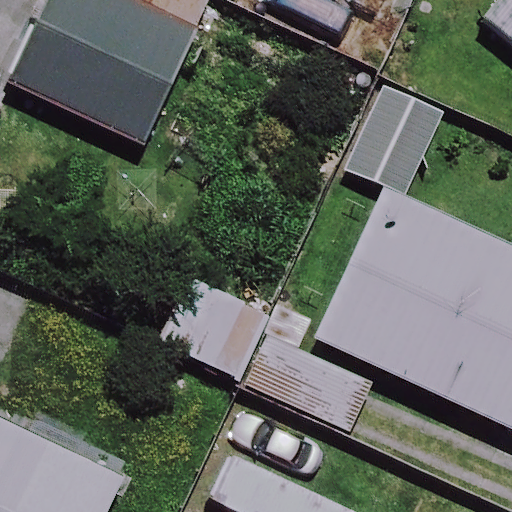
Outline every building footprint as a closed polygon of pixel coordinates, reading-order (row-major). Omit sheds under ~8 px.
[(190,48),(82,0),(52,0),(11,94),(144,153),(190,48)] [(511,0),(508,0),(484,32),(511,53),(511,0)] [(511,260),(383,200),(314,347),(511,440),(511,260)] [(271,324),(182,280),(150,344),(239,389),(271,324)] [(108,511),(120,487),(0,431),(0,511),(108,511)]
